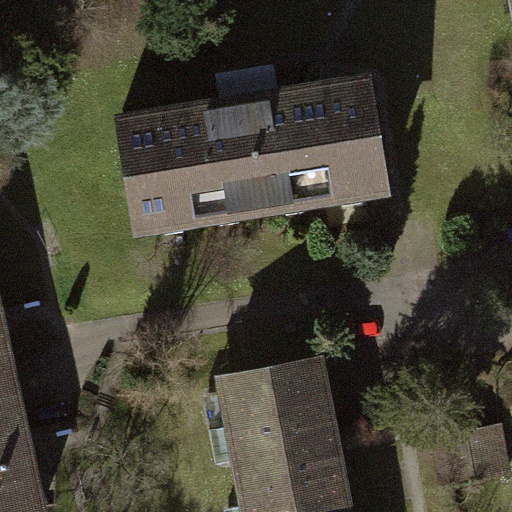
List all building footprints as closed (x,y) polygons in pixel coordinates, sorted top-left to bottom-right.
[(357,76),(110,116),(128,227),(375,187),(357,76)] [(0,279),(0,375),(21,371),(0,279)] [(339,511),(312,360),(213,377),(239,511),(339,511)] [(21,371),(0,375),(0,511),(40,511),(52,509),(21,371)] [(511,473),(511,430),(437,433),(438,475),(511,473)]
